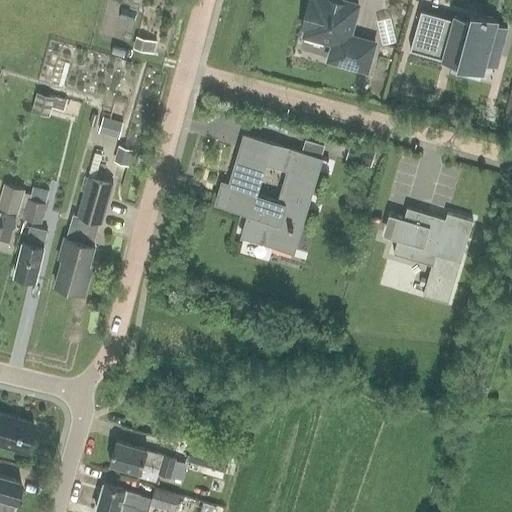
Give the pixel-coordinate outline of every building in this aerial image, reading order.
[(337,0),(336,0),(314,0),(304,37),(333,45),(328,61),(367,72),(375,44),(370,43),(369,44),(349,39),(359,5),(342,0),(337,0)] [(454,19),(424,10),(421,9),(409,49),(411,49),(412,45),(443,54),(442,58),(443,59),(443,57),(453,60),(452,61),(454,62),(455,57),(484,65),(485,62),(496,65),(507,27),(496,24),(497,19),(472,12),(469,22),(462,19),(462,17),(455,15),(454,19)] [(50,115),(55,96),(37,91),(32,110),(50,115)] [(99,132),(120,138),(124,122),(104,116),(99,132)] [(321,159),(321,158),(302,152),(245,135),(231,183),(227,197),(247,203),(244,211),(249,212),(244,231),(247,232),(246,236),(247,236),(261,240),(264,231),(276,235),(273,244),(294,250),(321,159)] [(134,149),(119,145),(114,161),(129,165),(134,149)] [(86,175),(75,214),(100,221),(102,222),(113,183),(86,175)] [(24,218),(29,198),(30,194),(24,192),(25,189),(4,183),(0,197),(0,207),(19,213),(18,216),(24,218)] [(29,198),(24,218),(41,223),(47,202),(29,198)] [(383,234),(398,239),(394,253),(432,264),(423,294),(448,302),(473,220),(447,212),(446,218),(407,207),(404,217),(390,213),(383,234)] [(0,246),(6,249),(16,217),(0,212),(0,246)] [(62,259),(55,284),(85,293),(92,271),(88,270),(95,245),(93,245),(98,230),(100,221),(75,214),(73,214),(71,222),(66,237),(65,237),(59,258),(62,259)] [(43,246),(47,230),(30,226),(26,242),(23,242),(15,274),(36,280),(44,247),(43,246)] [(0,443),(25,451),(34,422),(0,412),(0,443)] [(164,454),(147,449),(117,440),(110,463),(141,472),(143,463),(160,468),(159,473),(171,476),(176,457),(164,454)] [(191,444),(187,460),(225,471),(230,455),(191,444)] [(0,511),(12,511),(15,502),(21,481),(0,475),(0,511)] [(105,482),(96,510),(101,511),(145,511),(146,510),(148,511),(150,505),(175,511),(180,494),(154,486),(151,497),(141,494),(141,493),(126,489),(105,482)]
